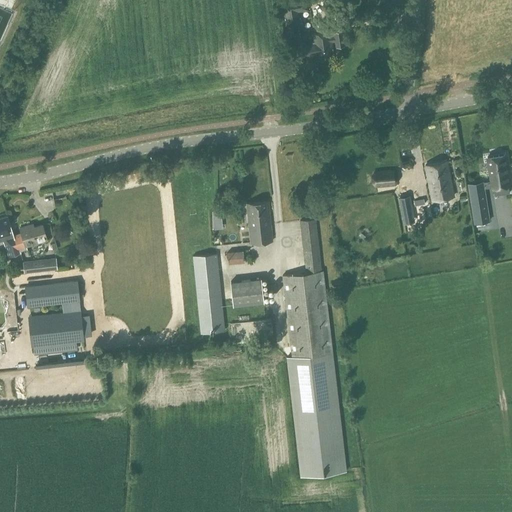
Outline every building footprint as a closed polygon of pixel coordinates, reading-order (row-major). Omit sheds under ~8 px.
[(309,10),(307,0),(284,0),(283,0),(286,24),(300,22),(299,12),(309,10)] [(344,29),(339,30),(339,31),(330,33),(330,31),(312,34),(313,42),(301,44),(303,57),(316,55),(317,60),(334,57),(331,41),(335,41),(336,46),(347,45),(344,29)] [(380,89),(361,94),(363,101),(382,95),(380,89)] [(452,114),(440,115),(441,144),(454,143),(452,114)] [(468,130),(480,129),(479,121),(467,121),(468,130)] [(489,221),(484,188),(492,187),(492,188),(510,185),(505,154),(487,157),(491,181),(483,182),(468,184),(474,223),(489,221)] [(447,161),(425,165),(432,200),(453,196),(447,161)] [(371,177),(372,183),(375,186),(386,187),(396,185),(399,180),(398,174),(395,170),(384,170),(374,172),(371,177)] [(331,187),(333,200),(341,199),(339,186),(331,187)] [(402,215),(413,213),(409,195),(398,197),(402,215)] [(269,202),(247,204),(250,243),(272,241),(269,202)] [(452,210),(431,213),(433,222),(453,219),(452,210)] [(15,239),(14,234),(8,216),(0,218),(0,240),(7,238),(7,240),(5,240),(10,256),(16,255),(12,244),(15,244),(13,240),(15,239)] [(306,273),(283,275),(292,357),(289,357),(287,357),(300,476),(347,471),(333,353),(333,352),(323,271),(322,271),(316,219),(300,221),(306,273)] [(455,220),(430,224),(432,238),(409,242),(408,233),(365,239),(367,255),(458,242),(455,220)] [(399,221),(375,225),(376,230),(391,228),(391,227),(400,226),(399,221)] [(12,244),(16,255),(21,253),(21,251),(27,249),(26,246),(47,240),(43,225),(30,229),(29,225),(20,228),(21,232),(14,234),(15,239),(13,240),(15,244),(12,244)] [(480,240),(458,243),(459,246),(452,247),(453,254),(461,253),(461,257),(482,254),(480,240)] [(245,263),(244,250),(228,252),(229,264),(245,263)] [(192,255),(200,333),(225,330),(218,253),(192,255)] [(23,261),(24,273),(58,270),(57,258),(23,261)] [(232,306),(264,303),(261,278),(230,281),(232,306)] [(25,286),(28,307),(81,301),(78,280),(25,286)] [(84,341),(81,310),(29,316),(32,346),(84,341)] [(274,338),(272,319),(231,323),(233,343),(274,338)]
